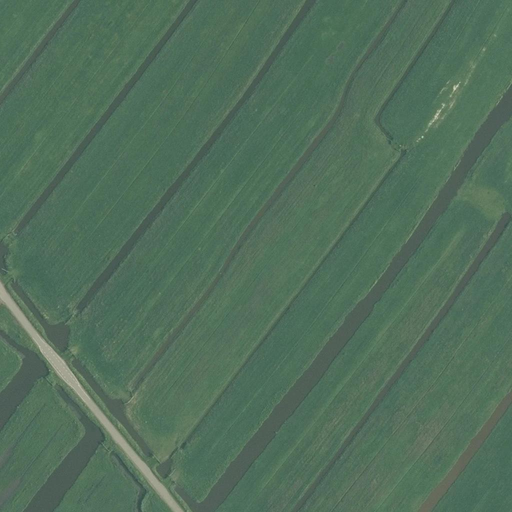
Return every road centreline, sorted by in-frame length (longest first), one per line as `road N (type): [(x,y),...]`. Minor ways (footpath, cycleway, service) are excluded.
road 1 (tertiary): [(180,511),(0,289)]
road 2 (track): [(272,360),(165,493)]
